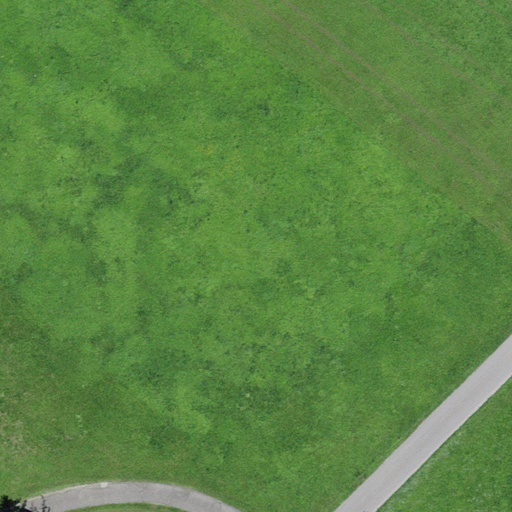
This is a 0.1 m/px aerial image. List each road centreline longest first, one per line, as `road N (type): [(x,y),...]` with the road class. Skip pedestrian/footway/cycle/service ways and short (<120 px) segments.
road 1 (track): [(511,359),(357,511)]
road 2 (track): [(33,511),(59,501),(141,498),(206,502),(221,511)]
